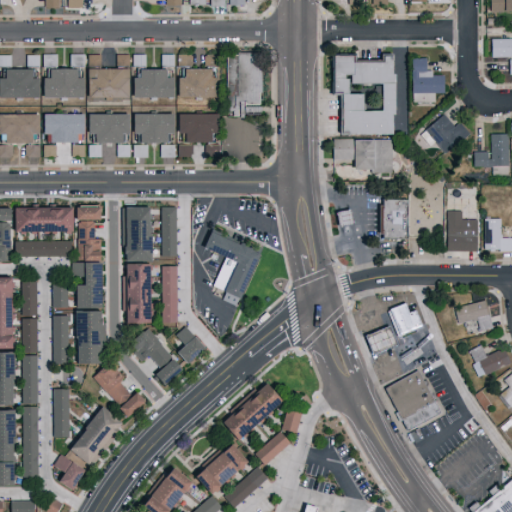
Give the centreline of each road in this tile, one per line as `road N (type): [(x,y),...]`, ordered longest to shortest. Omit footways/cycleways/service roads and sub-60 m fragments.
road 1 (residential): [(0,30),(468,29)]
road 2 (residential): [(0,181),(299,180)]
road 3 (tertiary): [(101,511),(160,439),(311,310)]
road 4 (residential): [(112,181),(118,355),(182,420)]
road 5 (tertiary): [(299,180),(300,0)]
road 6 (tertiary): [(438,511),(359,383)]
road 7 (residential): [(367,278),(511,275)]
road 8 (tertiary): [(341,394),(418,511)]
